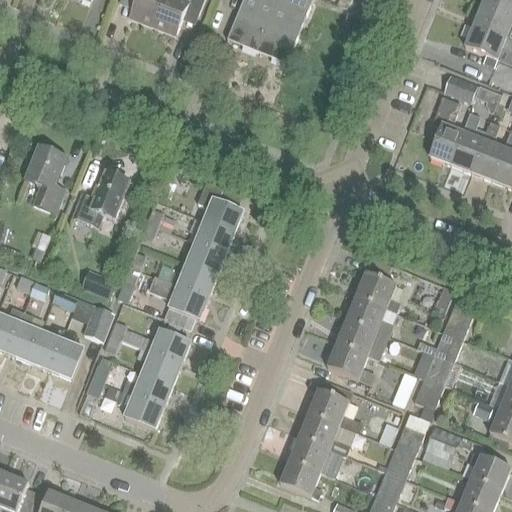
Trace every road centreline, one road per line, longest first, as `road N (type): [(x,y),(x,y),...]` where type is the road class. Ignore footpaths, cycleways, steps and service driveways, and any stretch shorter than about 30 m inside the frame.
road 1 (residential): [(341,199),(0,62)]
road 2 (residential): [(184,510),(219,495),(341,199)]
road 3 (residential): [(341,199),(421,0)]
road 4 (residential): [(0,434),(184,510)]
road 5 (residential): [(511,267),(341,199)]
